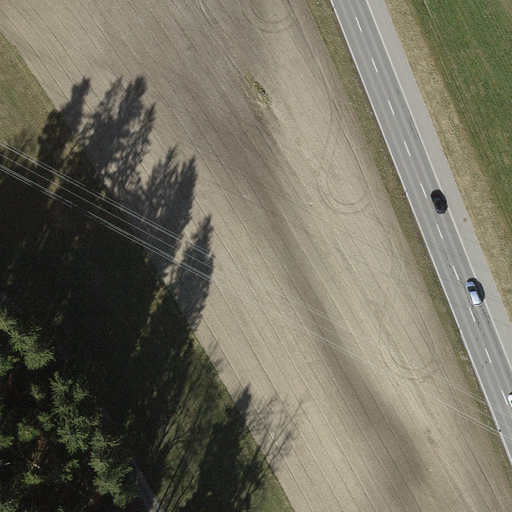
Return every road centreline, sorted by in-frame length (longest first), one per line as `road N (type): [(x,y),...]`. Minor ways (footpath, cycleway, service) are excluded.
road 1 (secondary): [(511,414),(349,0)]
road 2 (track): [(0,303),(125,423),(152,511)]
